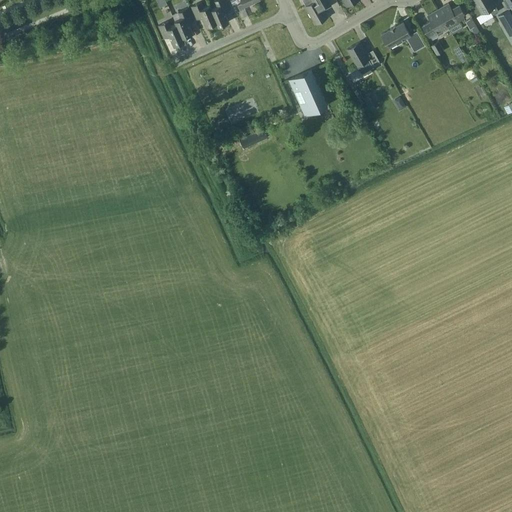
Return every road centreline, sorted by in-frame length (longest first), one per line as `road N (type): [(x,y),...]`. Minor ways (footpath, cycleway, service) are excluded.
road 1 (residential): [(288,14),(302,41),(315,45),(386,4),(413,0)]
road 2 (residential): [(167,65),(288,14)]
